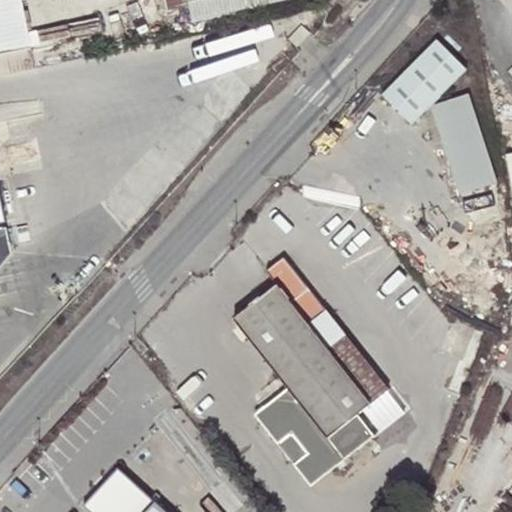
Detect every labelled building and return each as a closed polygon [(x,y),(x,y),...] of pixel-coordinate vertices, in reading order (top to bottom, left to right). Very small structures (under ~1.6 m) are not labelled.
[(0,0),(0,74),(36,67),(21,0),(0,0)] [(165,0),(168,10),(187,6),(190,20),(286,0),(165,0)] [(297,49),(310,34),(301,26),(288,40),(294,46),(297,49)] [(464,66),(436,38),(381,94),(411,123),(430,102),(464,66)] [(469,92),(432,105),(462,194),(499,182),(469,92)] [(0,256),(12,254),(7,229),(0,230),(0,256)] [(0,256),(0,270),(12,254),(0,256)] [(359,413),(389,389),(285,257),(268,270),(278,284),(235,318),(241,325),(235,329),(244,341),(250,336),(289,386),(267,404),(271,409),(261,417),(279,441),(292,431),(308,451),(295,461),(313,484),(376,434),(359,413)] [(256,412),(261,417),(271,409),(267,404),(256,412)] [(292,431),(279,441),(295,461),(308,451),(292,431)] [(170,511),(120,467),(85,505),(92,511),(170,511)]
